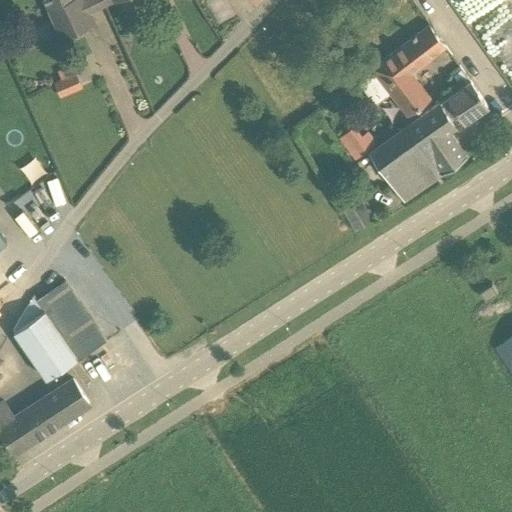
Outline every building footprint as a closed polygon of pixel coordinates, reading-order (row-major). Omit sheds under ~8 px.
[(105,5),(101,0),(41,0),(58,39),(95,22),(91,12),(105,5)] [(409,114),(430,97),(411,72),(446,46),(430,25),(374,68),(409,114)] [(5,41),(12,58),(23,52),(16,36),(5,41)] [(82,87),(79,79),(76,74),(54,83),(60,97),(82,87)] [(487,105),(471,81),(439,103),(438,102),(369,151),(405,201),(448,170),(466,157),(449,131),(487,105)] [(355,159),(377,143),(369,131),(362,136),(355,126),(339,138),(355,159)] [(355,231),(372,221),(360,200),(343,210),(355,231)] [(40,308),(75,359),(78,357),(105,338),(65,279),(35,299),(40,308)] [(485,300),(497,292),(492,283),(480,291),(485,300)] [(35,299),(33,296),(12,329),(46,379),(75,359),(40,308),(35,299)] [(510,331),(511,330),(511,296),(497,304),(510,331)] [(511,333),(497,342),(511,370),(511,333)] [(72,376),(14,413),(4,397),(0,399),(0,430),(14,452),(89,403),(72,376)]
